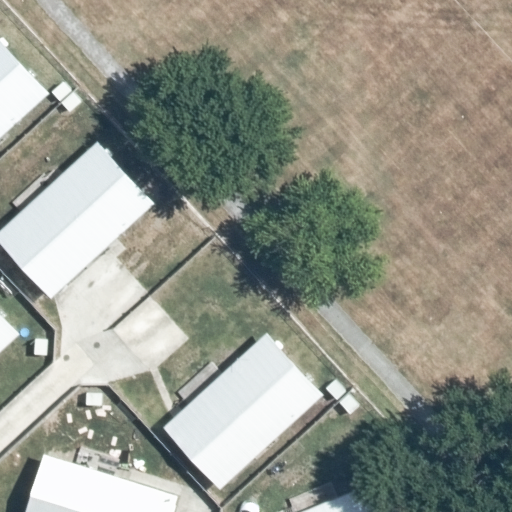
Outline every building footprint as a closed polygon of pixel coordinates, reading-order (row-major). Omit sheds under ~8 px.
[(0,37),(0,140),(52,94),(0,37)] [(98,140),(0,229),(0,243),(51,299),(155,204),(98,140)] [(0,312),(0,351),(19,333),(0,312)] [(266,334),(163,428),(219,489),(322,395),(266,334)] [(175,511),(181,494),(45,452),(25,511),(175,511)] [(430,511),(415,471),(306,511),(430,511)]
